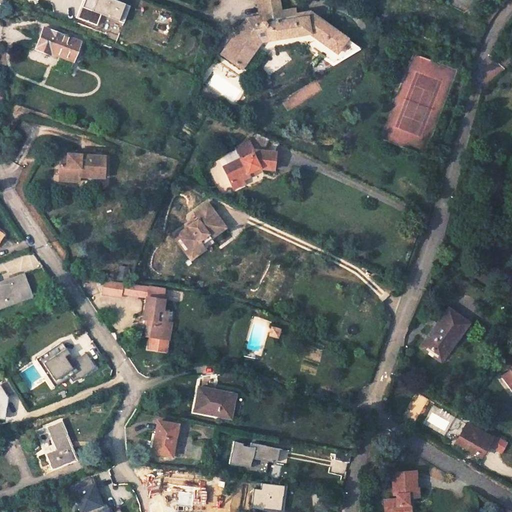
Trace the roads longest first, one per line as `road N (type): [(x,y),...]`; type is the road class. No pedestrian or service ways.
road 1 (residential): [(373,416),(485,55),(511,8)]
road 2 (residential): [(134,387),(0,170)]
road 3 (unknown): [(248,221),(335,270),(360,275),(405,309)]
road 4 (residential): [(373,416),(511,504)]
road 5 (track): [(219,365),(373,416)]
road 6 (residential): [(149,511),(120,456),(118,428),(134,387)]
